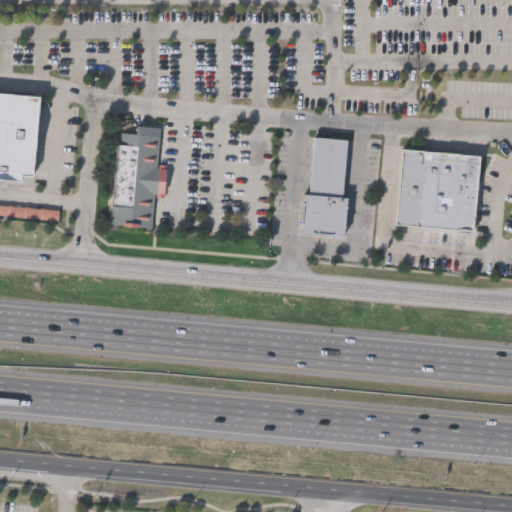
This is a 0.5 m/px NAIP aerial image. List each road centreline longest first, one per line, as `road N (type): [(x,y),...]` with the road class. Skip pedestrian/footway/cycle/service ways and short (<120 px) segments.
road 1 (secondary): [(0,464),(511,511)]
road 2 (secondary): [(511,302),(0,259)]
road 3 (motorway): [(401,360),(0,323)]
road 4 (motorway): [(198,411),(511,439)]
road 5 (motorway): [(0,390),(198,411)]
road 6 (motorway): [(0,407),(198,411)]
